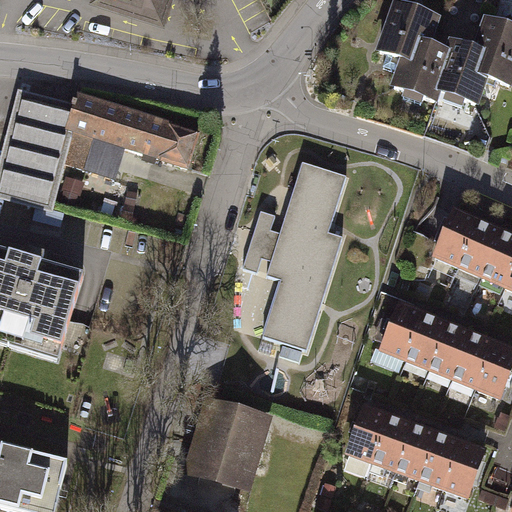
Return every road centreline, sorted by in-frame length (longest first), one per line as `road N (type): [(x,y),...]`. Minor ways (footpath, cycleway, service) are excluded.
road 1 (residential): [(266,78),(313,118),(395,141),(511,195)]
road 2 (residential): [(0,63),(209,94),(235,94),(266,78)]
